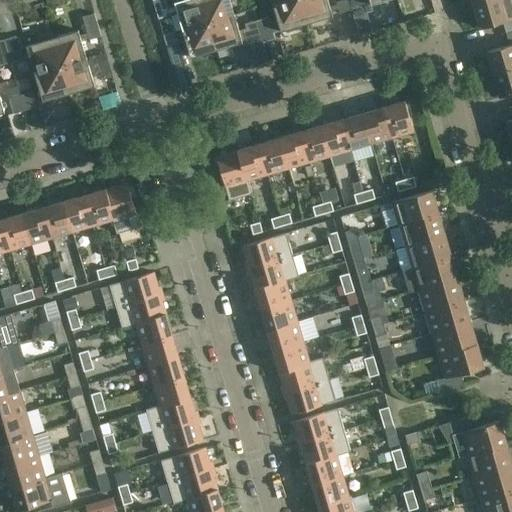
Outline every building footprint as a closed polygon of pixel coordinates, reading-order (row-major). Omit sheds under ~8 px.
[(165,0),(152,0),(158,19),(170,16),(165,0)] [(181,0),(174,2),(182,30),(208,22),(201,0),(181,0)] [(201,0),(208,22),(234,15),(229,0),(201,0)] [(306,24),(299,0),(284,0),(272,3),(277,21),(270,23),(268,17),(256,21),(257,22),(258,27),(263,43),(275,39),(273,33),(280,31),(306,24)] [(332,16),(327,0),(299,0),(306,24),(332,16)] [(352,10),(350,5),(348,0),(340,0),(336,1),(340,14),(352,10)] [(348,0),(350,5),(352,10),(363,8),(367,13),(373,12),(371,5),(369,0),(348,0)] [(511,0),(491,0),(473,5),(480,29),(481,29),(481,28),(502,21),(505,33),(511,31),(511,0)] [(100,36),(94,13),(82,17),(89,40),(100,36)] [(237,27),(234,15),(208,22),(216,50),(242,43),(243,47),(250,44),(252,50),(264,46),(263,43),(258,27),(257,22),(245,25),(246,30),(239,32),(237,27)] [(208,22),(182,30),(190,58),(216,50),(208,22)] [(60,66),(86,58),(78,30),(52,38),(60,66)] [(511,31),(505,33),(509,45),(488,51),(487,50),(486,50),(493,74),(511,68),(511,31)] [(3,40),(10,63),(22,59),(15,36),(3,40)] [(34,73),(60,66),(52,38),(26,46),(34,73)] [(171,63),(183,60),(178,45),(166,48),(171,63)] [(98,54),(101,66),(108,64),(105,52),(98,54)] [(94,86),(86,58),(60,66),(68,94),(94,86)] [(68,94),(60,66),(34,73),(42,101),(68,94)] [(511,93),(511,68),(493,74),(500,98),(502,98),(501,97),(511,93)] [(31,92),(20,95),(24,111),(36,107),(31,92)] [(24,111),(20,95),(8,99),(13,114),(24,111)] [(404,101),(383,108),(392,138),(413,132),(404,101)] [(383,108),(362,114),(371,144),(392,138),(383,108)] [(371,144),(362,114),(341,120),(350,150),(371,144)] [(341,120),(321,126),(330,156),(350,150),(341,120)] [(300,132),(309,163),(330,156),(321,126),(300,132)] [(5,140),(14,137),(11,127),(2,130),(5,140)] [(300,132),(279,138),(288,169),(309,163),(300,132)] [(258,144),(267,175),(288,169),(279,138),(258,144)] [(127,141),(106,142),(107,153),(128,152),(127,141)] [(258,144),(238,150),(247,181),(248,181),(267,175),(258,144)] [(247,181),(238,150),(216,157),(229,201),(252,194),(248,181),(247,181)] [(413,177),(404,180),(407,189),(416,187),(413,177)] [(355,194),(363,192),(358,178),(351,181),(355,194)] [(407,189),(404,180),(395,182),(398,192),(407,189)] [(126,183),(105,189),(114,220),(113,220),(116,234),(139,227),(126,183)] [(384,186),(363,192),(365,202),(386,196),(384,186)] [(84,195),(93,226),(113,220),(114,220),(105,189),(84,195)] [(393,202),(400,224),(438,213),(432,196),(429,197),(428,193),(432,192),(431,191),(393,202)] [(365,202),(363,192),(353,195),(356,204),(365,202)] [(84,195),(63,202),(72,232),(93,226),(84,195)] [(330,201),(321,204),(324,214),(333,211),(330,201)] [(72,232),(63,202),(42,208),(51,238),(72,232)] [(324,214),(321,204),(312,207),(315,216),(324,214)] [(42,208),(22,214),(31,244),(51,238),(42,208)] [(438,213),(400,224),(406,246),(441,236),(440,232),(443,231),(438,213)] [(22,214),(1,220),(10,250),(31,244),(22,214)] [(289,214),(280,216),(283,226),(292,223),(289,214)] [(283,226),(280,216),(270,219),(273,229),(283,226)] [(0,253),(10,250),(1,220),(0,220),(0,253)] [(262,232),(259,222),(250,225),(253,235),(262,232)] [(345,232),(347,240),(357,237),(355,228),(345,232)] [(327,235),(329,244),(339,241),(336,232),(327,235)] [(242,247),(248,268),(292,255),(286,233),(242,247)] [(406,246),(413,268),(450,257),(445,240),(442,241),(441,236),(406,246)] [(357,237),(347,240),(349,248),(360,245),(357,237)] [(323,255),(332,253),(342,250),(339,241),(329,244),(321,246),(323,255)] [(132,248),(125,250),(128,258),(134,256),(132,248)] [(298,277),(292,255),(248,268),(246,268),(246,269),(248,269),(254,289),(285,280),(285,281),(298,277)] [(419,290),(454,280),(452,275),(455,274),(450,257),(413,268),(419,290)] [(138,269),(135,259),(126,262),(128,271),(138,269)] [(106,268),(105,268),(108,277),(117,275),(114,265),(106,268)] [(108,277),(105,268),(96,271),(99,280),(108,277)] [(153,272),(109,285),(116,307),(160,294),(159,293),(153,272)] [(357,275),(360,284),(370,280),(368,272),(357,275)] [(339,276),(342,285),(351,283),(348,273),(339,276)] [(73,277),(64,280),(66,290),(76,287),(73,277)] [(66,290),(64,280),(54,283),(57,292),(66,290)] [(254,289),(260,310),(291,301),(285,281),(285,280),(254,289)] [(373,289),(370,280),(360,284),(362,292),(373,289)] [(419,290),(426,312),(463,301),(458,284),(455,284),(454,280),(419,290)] [(351,283),(342,285),(344,295),(354,292),(351,283)] [(31,289),(22,292),(25,302),(34,299),(31,289)] [(16,304),(25,302),(22,292),(13,295),(16,304)] [(122,329),(135,325),(135,324),(166,315),(160,295),(162,294),(162,293),(159,293),(160,294),(116,307),(122,329)] [(37,302),(43,319),(57,314),(52,297),(37,302)] [(74,298),(63,302),(69,321),(78,318),(76,309),(77,309),(74,298)] [(291,301),(260,310),(266,330),(297,321),(291,301)] [(432,334),(467,323),(465,319),(468,318),(463,301),(426,312),(432,334)] [(0,317),(0,348),(19,343),(10,314),(0,317)] [(135,324),(135,325),(141,345),(172,335),(166,315),(135,324)] [(351,318),(354,327),(363,324),(361,315),(351,318)] [(370,319),(373,327),(383,324),(381,316),(370,319)] [(69,321),(71,330),(81,328),(78,318),(69,321)] [(54,332),(54,333),(63,330),(60,319),(51,321),(54,332)] [(49,322),(39,325),(42,336),(54,332),(51,321),(49,322)] [(266,330),(272,351),(303,342),(297,321),(266,330)] [(432,334),(438,356),(476,344),(471,327),(468,328),(467,323),(432,334)] [(366,333),(363,324),(354,327),(357,336),(366,333)] [(373,327),(375,336),(386,333),(383,324),(373,327)] [(63,330),(54,333),(57,345),(67,342),(63,330)] [(178,356),(172,335),(141,345),(147,365),(178,356)] [(309,362),(303,342),(272,351),(278,372),(309,363),(309,362)] [(0,372),(13,369),(25,365),(19,343),(0,348),(0,372)] [(440,393),(464,386),(460,374),(482,367),(482,369),(483,368),(476,344),(438,356),(445,378),(436,381),(440,393)] [(390,348),(380,351),(386,371),(396,368),(390,348)] [(78,353),(81,363),(90,360),(88,351),(78,353)] [(147,365),(153,386),(184,377),(178,356),(147,365)] [(363,359),(366,368),(376,365),(373,356),(363,359)] [(350,360),(351,364),(353,370),(365,367),(362,357),(350,360)] [(283,394),(285,393),(285,392),(329,380),(322,358),(309,362),(309,363),(278,372),(284,392),(282,392),(283,394)] [(81,363),(83,372),(93,369),(90,360),(81,363)] [(63,365),(67,377),(76,374),(72,362),(63,365)] [(376,365),(366,368),(369,377),(378,375),(376,365)] [(0,396),(19,391),(13,369),(0,372),(0,396)] [(76,374),(67,377),(70,388),(79,386),(76,374)] [(190,398),(184,377),(153,386),(159,406),(160,407),(190,398)] [(291,414),(335,401),(329,380),(285,392),(285,393),(291,414)] [(0,396),(0,419),(26,412),(19,391),(0,396)] [(90,395),(93,404),(103,401),(100,392),(90,395)] [(146,410),(152,431),(196,418),(196,419),(198,418),(198,417),(196,418),(190,398),(160,407),(159,406),(146,410)] [(48,399),(47,412),(67,413),(67,400),(48,399)] [(103,401),(93,404),(96,413),(105,410),(103,401)] [(76,409),(80,420),(89,418),(85,406),(76,409)] [(378,410),(381,419),(391,416),(388,407),(378,410)] [(293,422),(299,443),(300,443),(344,430),(337,409),(293,422)] [(26,412),(0,419),(0,443),(32,434),(26,412)] [(459,457),(467,455),(505,444),(498,420),(497,420),(497,421),(476,428),(473,415),(448,423),(459,457)] [(397,438),(391,416),(381,419),(387,441),(397,438)] [(89,418),(80,420),(83,432),(92,429),(89,418)] [(196,418),(152,431),(159,453),(203,440),(196,419),(196,418)] [(300,443),(299,443),(297,443),(298,445),(300,444),(306,464),(336,455),(337,456),(350,452),(344,430),(300,443)] [(102,436),(105,445),(115,443),(112,433),(102,436)] [(405,437),(408,446),(419,443),(416,433),(405,437)] [(0,443),(0,452),(4,466),(38,456),(32,434),(0,443)] [(115,443),(105,445),(108,455),(117,452),(115,443)] [(467,455),(474,477),(509,466),(507,462),(510,461),(505,444),(467,455)] [(205,448),(161,461),(167,482),(211,469),(205,448)] [(391,451),(393,461),(403,458),(400,449),(391,451)] [(89,452),(93,464),(102,461),(98,450),(89,452)] [(306,464),(312,485),(342,476),(337,456),(336,455),(306,464)] [(4,466),(10,488),(45,478),(38,456),(4,466)] [(403,458),(393,461),(396,470),(405,467),(403,458)] [(105,473),(102,461),(93,464),(96,476),(105,473)] [(509,466),(474,477),(480,499),(511,489),(511,470),(510,471),(509,466)] [(211,469),(167,482),(174,504),(187,500),(187,499),(217,490),(211,470),(214,469),(213,468),(211,469)] [(416,476),(421,492),(432,489),(427,473),(416,476)] [(10,488),(17,511),(66,496),(60,474),(45,478),(10,488)] [(312,485),(318,505),(348,496),(342,476),(312,485)] [(117,487),(120,496),(130,493),(127,484),(117,487)] [(434,497),(432,489),(421,492),(424,501),(434,497)] [(511,511),(511,489),(480,499),(484,511),(511,511)] [(187,499),(187,500),(190,511),(218,511),(223,511),(217,490),(187,499)] [(403,493),(405,502),(415,499),(412,490),(403,493)] [(130,493),(120,496),(123,505),(132,502),(130,493)] [(353,511),(348,496),(318,505),(319,511),(353,511)] [(415,499),(405,502),(408,511),(418,508),(415,499)]
